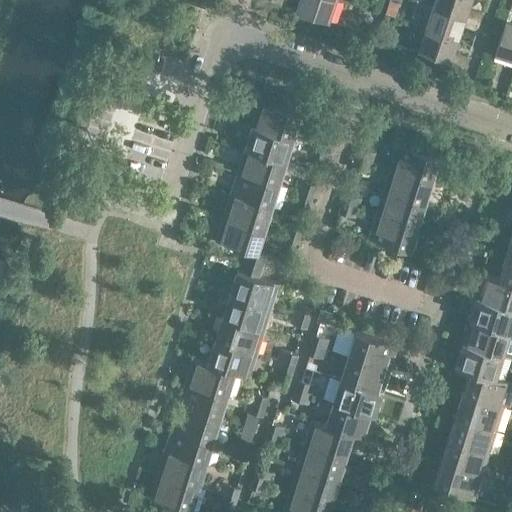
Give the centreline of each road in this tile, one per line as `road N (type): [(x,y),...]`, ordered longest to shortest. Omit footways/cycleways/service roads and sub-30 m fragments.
road 1 (residential): [(442,307),(332,274),(309,251),(360,74)]
road 2 (residential): [(111,199),(166,215),(215,52),(231,34)]
road 3 (residential): [(511,127),(360,74)]
road 4 (residential): [(360,74),(231,34)]
